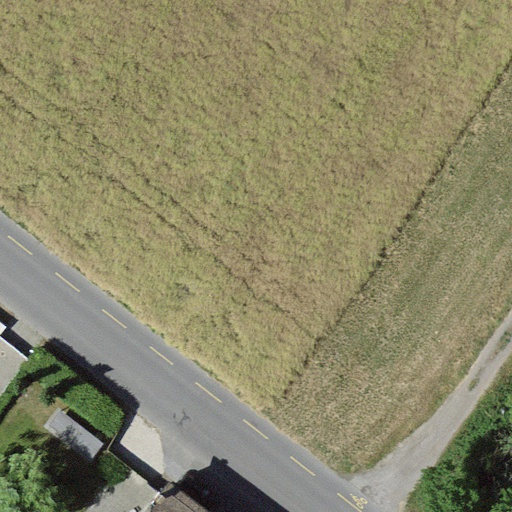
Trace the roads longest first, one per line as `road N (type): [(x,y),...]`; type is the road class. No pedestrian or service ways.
road 1 (tertiary): [(326,511),(0,255)]
road 2 (track): [(511,331),(375,511)]
